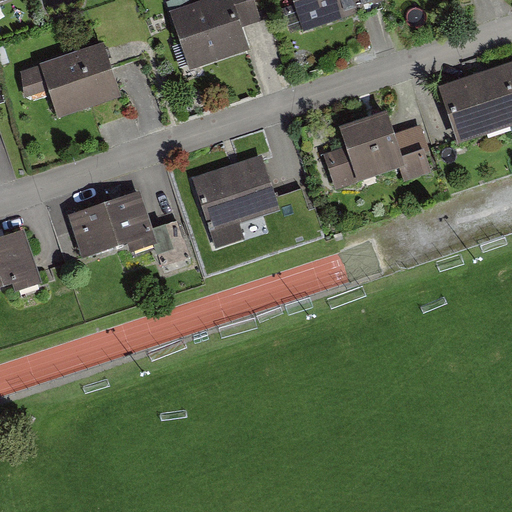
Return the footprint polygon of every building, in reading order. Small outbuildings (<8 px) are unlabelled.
[(217,0),(180,11),(197,68),(259,49),(252,25),(267,21),(260,0),(217,0)] [(306,0),(315,27),(392,3),(390,0),(306,0)] [(113,44),(52,65),(70,116),(131,94),(113,44)] [(30,99),(50,93),(42,65),(21,71),(30,99)] [(511,70),(456,86),(472,140),(511,128),(511,70)] [(359,143),(330,153),(342,188),(409,165),(415,180),(438,172),(421,124),(406,129),(401,112),(354,129),(359,143)] [(271,159),(205,180),(221,232),(288,210),(271,159)] [(149,195),(77,217),(90,260),(162,238),(149,195)] [(31,233),(0,243),(0,297),(48,282),(31,233)]
